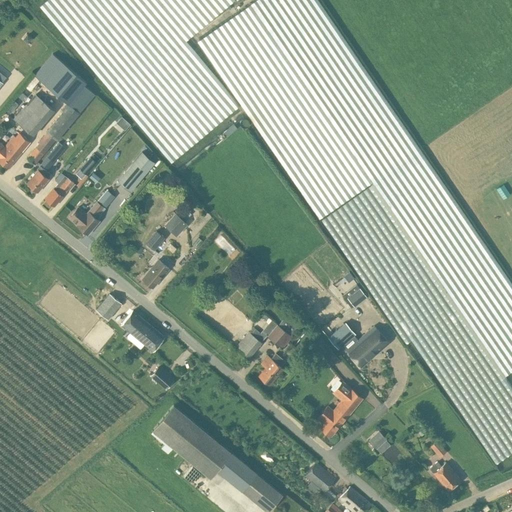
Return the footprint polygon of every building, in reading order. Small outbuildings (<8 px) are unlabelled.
[(41,0),(39,2),(71,43),(79,37),(76,27),(82,30),(85,23),(89,20),(95,22),(90,16),(92,17),(100,0),(99,0),(100,0),(99,0),(41,0)] [(252,5),(198,38),(205,49),(208,47),(214,43),(213,42),(225,35),(223,32),(230,28),(231,30),(258,14),(252,5)] [(23,38),(28,42),(31,38),(27,34),(23,38)] [(65,131),(73,123),(72,122),(96,94),(84,84),(87,81),(53,52),(34,74),(67,103),(61,109),(63,110),(45,131),(46,131),(38,141),(39,142),(27,156),(36,164),(56,140),(57,140),(65,131)] [(37,92),(14,116),(34,135),(41,126),(36,121),(51,105),(37,92)] [(121,116),(116,122),(124,129),(130,123),(121,116)] [(229,134),(237,126),(234,122),(226,130),(229,134)] [(0,160),(8,167),(27,144),(29,141),(19,132),(17,135),(16,136),(14,135),(6,145),(5,147),(0,142),(0,160)] [(62,145),(58,142),(37,169),(38,170),(27,183),(37,191),(48,178),(47,177),(50,173),(47,170),(54,161),(55,161),(66,148),(62,145)] [(142,151),(118,179),(131,190),(155,162),(142,151)] [(100,158),(94,152),(90,157),(90,156),(79,168),(86,175),(97,163),(96,162),(100,158)] [(100,176),(93,170),(89,174),(96,180),(100,176)] [(73,182),(67,177),(61,185),(58,182),(45,198),(54,205),(73,182)] [(375,183),(323,217),(400,336),(405,333),(406,337),(409,336),(407,328),(403,326),(407,320),(401,316),(396,298),(401,296),(409,301),(406,292),(409,294),(414,286),(413,282),(397,259),(393,244),(393,243),(389,241),(399,238),(395,231),(398,226),(402,225),(400,228),(402,231),(404,227),(388,202),(376,206),(386,199),(375,183)] [(96,202),(86,214),(78,207),(69,217),(77,224),(77,225),(88,234),(99,220),(95,217),(103,207),(96,202)] [(184,219),(187,216),(190,213),(186,208),(183,212),(179,215),(176,211),(164,223),(177,235),(188,224),(184,219)] [(155,250),(165,238),(156,230),(146,242),(155,250)] [(169,268),(158,259),(142,278),(153,287),(169,268)] [(357,284),(342,295),(351,307),(354,305),(354,306),(367,296),(359,287),(357,284)] [(121,303),(109,293),(96,309),(108,319),(121,303)] [(132,310),(121,324),(152,350),(163,336),(132,310)] [(293,336),(292,336),(300,326),(286,315),(278,325),(272,319),(261,333),(253,326),(249,331),(235,348),(248,358),(261,341),(266,335),(283,348),(293,336)] [(338,349),(354,335),(345,323),(328,338),(338,349)] [(388,343),(374,326),(357,341),(359,343),(353,348),(353,349),(349,353),(360,365),(371,355),(372,357),(388,343)] [(312,332),(306,339),(312,345),(318,337),(312,332)] [(339,359),(320,337),(313,346),(331,366),(339,359)] [(285,360),(276,352),(271,358),(268,355),(261,363),(266,368),(260,375),(269,383),(283,368),(281,366),(285,360)] [(307,362),(302,368),(306,371),(311,365),(307,362)] [(158,367),(151,375),(166,388),(173,380),(158,367)] [(352,389),(342,381),(333,392),(343,400),(333,411),(327,405),(319,416),(325,421),(320,427),(331,436),(361,398),(352,389)] [(174,404),(153,430),(151,432),(164,443),(161,447),(167,452),(172,446),(210,477),(217,469),(248,494),(268,511),(283,493),(262,476),(262,477),(231,451),(232,451),(174,404)] [(426,432),(420,425),(415,429),(422,436),(426,432)] [(387,439),(379,430),(368,440),(376,448),(387,439)] [(446,451),(437,440),(430,445),(440,457),(446,451)] [(442,466),(437,461),(429,468),(448,490),(460,480),(445,463),(442,466)] [(316,462),(314,464),(304,476),(324,492),(336,478),(316,462)] [(338,498),(339,499),(335,503),(338,506),(342,502),(353,511),(363,511),(370,504),(350,486),(345,491),(343,490),(341,492),(343,493),(338,498)] [(343,511),(332,502),(324,511),(325,511),(343,511)]
